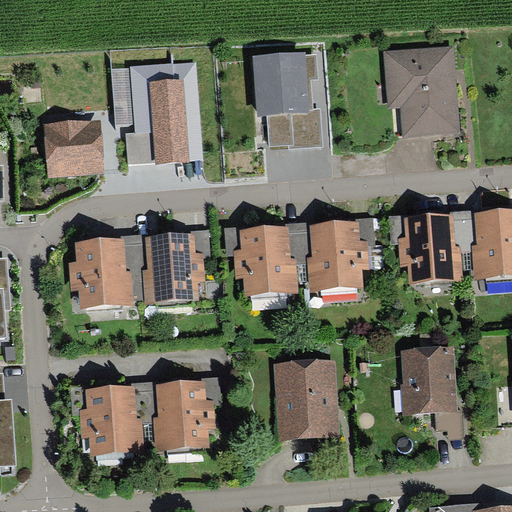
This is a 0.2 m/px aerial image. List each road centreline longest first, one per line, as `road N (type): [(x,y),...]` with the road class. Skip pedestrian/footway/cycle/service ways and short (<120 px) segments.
road 1 (residential): [(41,245),(80,210),(511,177)]
road 2 (residential): [(48,510),(511,474)]
road 3 (residential): [(48,510),(32,285),(41,245)]
